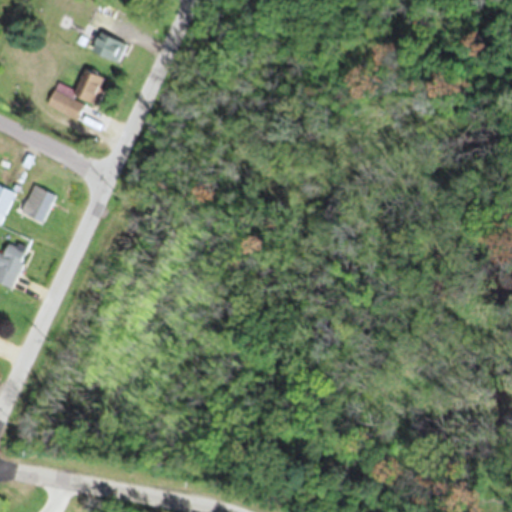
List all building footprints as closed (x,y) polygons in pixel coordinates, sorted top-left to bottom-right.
[(90,58),(117,72),(126,53),(99,39),(90,58)] [(97,115),(104,98),(98,96),(103,86),(86,79),(77,99),(57,90),(47,114),(77,127),(85,110),(97,115)] [(0,233),(14,200),(0,194),(0,233)] [(53,203),(37,197),(32,209),(24,206),(19,220),(42,230),(53,203)] [(0,291),(10,296),(27,257),(8,249),(2,262),(0,261),(0,291)]
